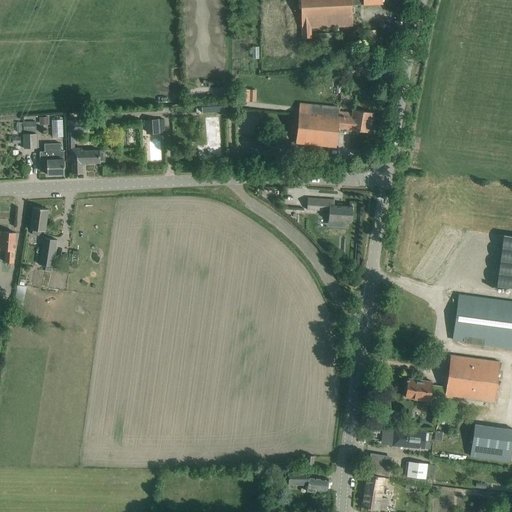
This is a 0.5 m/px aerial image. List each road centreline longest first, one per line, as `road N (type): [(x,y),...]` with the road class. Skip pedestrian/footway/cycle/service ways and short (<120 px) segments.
road 1 (tertiary): [(344,511),(385,181)]
road 2 (unclassified): [(0,190),(233,178)]
road 3 (tertiary): [(385,181),(422,0)]
road 4 (unclassified): [(337,300),(309,249),(247,200),(233,178)]
road 5 (unclassified): [(233,178),(385,181)]
